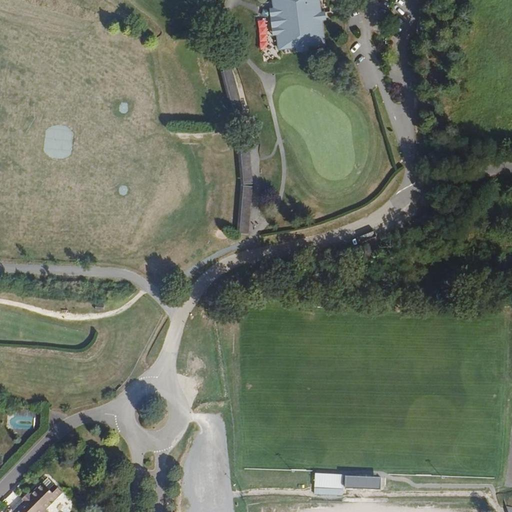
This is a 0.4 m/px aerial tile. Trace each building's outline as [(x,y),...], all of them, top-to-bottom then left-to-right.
[(273,0),(274,8),(277,35),(279,50),(297,48),(309,46),(326,45),(323,20),(322,11),(320,0),(273,0)] [(262,51),(269,50),(268,22),(261,22),(262,51)] [(249,126),(234,70),(223,73),(238,129),(249,126)] [(253,159),(251,140),(238,141),(243,185),(255,184),(253,159)] [(252,222),(255,188),(243,187),(241,207),(239,234),(251,235),(252,222)] [(444,226),(442,220),(434,223),(436,229),(444,226)] [(342,481),(342,475),(315,474),(315,487),(334,487),(334,481),(342,481)] [(346,477),(345,479),(345,486),(349,486),(349,488),(380,488),(380,479),(380,478),(346,477)] [(47,511),(63,495),(48,479),(29,497),(31,498),(26,503),(24,502),(14,511),(47,511)] [(26,503),(31,498),(29,497),(27,495),(22,500),(24,502),(26,503)]
